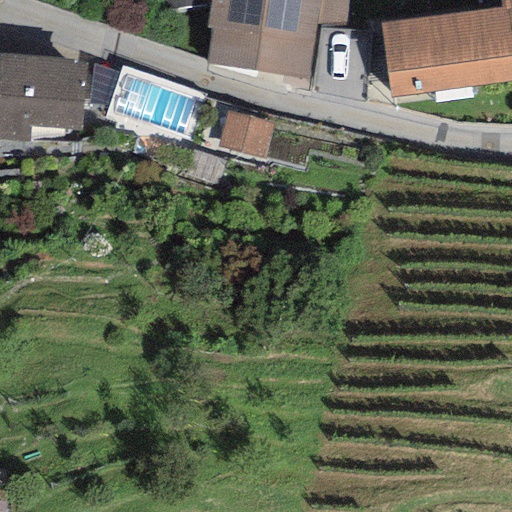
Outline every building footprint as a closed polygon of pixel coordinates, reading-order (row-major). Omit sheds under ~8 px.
[(210,29),(205,65),(309,80),(317,25),(320,0),(209,0),(206,28),(210,29)] [(320,0),(317,25),(344,25),(347,0),(320,0)] [(511,0),(509,0),(500,1),(500,8),(506,7),(511,48),(511,0)] [(511,48),(506,7),(500,8),(380,24),(390,99),(511,82),(511,48)] [(0,140),(30,142),(30,126),(81,132),(85,64),(60,61),(0,54),(0,140)] [(108,106),(118,74),(92,65),(89,105),(108,106)] [(205,96),(121,66),(118,74),(108,106),(104,119),(179,144),(181,139),(187,141),(205,96)] [(272,124),(227,112),(218,146),(264,158),(272,124)]
